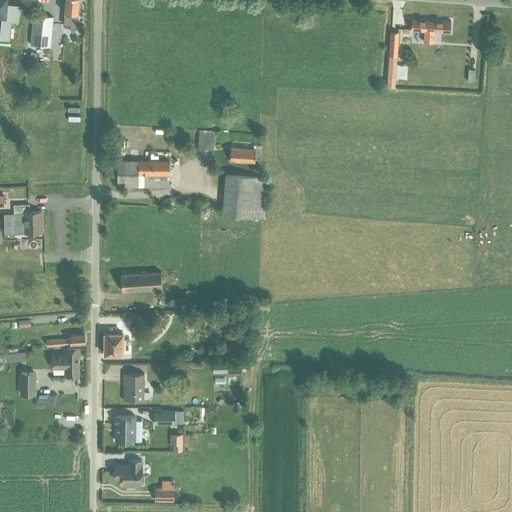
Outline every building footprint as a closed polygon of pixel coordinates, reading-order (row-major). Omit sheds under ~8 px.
[(0,0),(0,15),(1,16),(0,31),(0,39),(10,40),(11,22),(19,22),(20,5),(7,4),(7,1),(3,1),(2,0),(0,0)] [(65,0),(64,12),(63,25),(69,25),(69,29),(76,30),(78,13),(77,13),(78,0),(65,0)] [(33,14),(31,44),(50,46),(53,16),(33,14)] [(450,32),(451,20),(435,19),(435,21),(411,19),(411,29),(424,30),(424,42),(434,42),(434,31),(450,32)] [(387,79),(387,86),(394,87),(395,79),(397,56),(398,32),(391,31),(389,56),(387,79)] [(0,75),(30,76),(30,58),(18,58),(18,61),(4,61),(4,44),(0,43),(0,75)] [(470,69),(470,82),(477,83),(478,70),(470,69)] [(213,148),(214,131),(200,130),(199,148),(213,148)] [(231,146),(230,160),(254,162),(254,158),(260,158),(261,145),(253,144),(253,147),(231,146)] [(117,186),(138,187),(138,174),(138,161),(118,160),(117,186)] [(138,174),(169,174),(170,161),(138,161),(138,174)] [(267,176),(225,172),(222,213),(263,217),(267,176)] [(169,174),(138,174),(138,187),(169,187),(169,174)] [(28,205),(13,206),(13,214),(14,233),(24,233),(43,232),(42,212),(28,213),(28,205)] [(167,235),(117,235),(117,276),(167,276),(167,235)] [(71,261),(65,261),(65,274),(85,274),(85,268),(72,268),(71,261)] [(48,346),(86,342),(85,333),(69,334),(70,338),(47,340),(48,346)] [(105,333),(105,354),(124,354),(124,333),(105,333)] [(65,375),(78,375),(78,347),(65,347),(65,352),(61,352),(61,354),(52,354),(52,368),(65,369),(65,375)] [(0,361),(26,359),(25,351),(0,353),(0,361)] [(20,394),(37,394),(37,372),(20,371),(20,394)] [(124,400),(126,400),(144,400),(144,373),(124,373),(124,383),(127,383),(126,399),(124,399),(124,400)] [(39,394),(38,405),(56,406),(57,395),(39,394)] [(154,423),(184,423),(183,410),(154,410),(154,423)] [(116,440),(136,440),(137,416),(115,415),(115,423),(116,423),(116,440)] [(162,455),(159,450),(152,455),(155,460),(162,455)] [(143,479),(144,479),(144,470),(143,470),(143,459),(129,459),(129,464),(114,464),(114,478),(123,478),(123,484),(143,485),(143,479)] [(155,486),(155,500),(174,501),(174,479),(162,479),(162,486),(155,486)]
